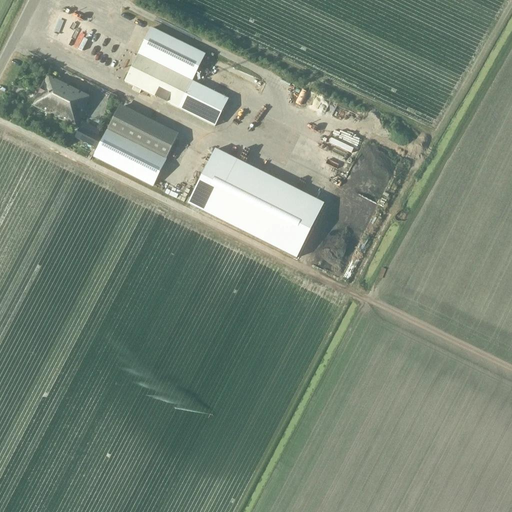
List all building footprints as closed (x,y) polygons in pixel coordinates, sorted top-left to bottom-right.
[(205,55),(151,28),(124,83),(214,127),(228,100),(192,82),(205,55)] [(47,75),(31,106),(76,129),(87,106),(86,106),(89,96),(47,75)] [(165,160),(176,138),(118,109),(107,131),(102,140),(97,150),(94,157),(152,187),(165,160)] [(74,139),(97,150),(102,140),(79,128),(74,139)] [(215,150),(187,205),(296,259),(323,204),(215,150)]
